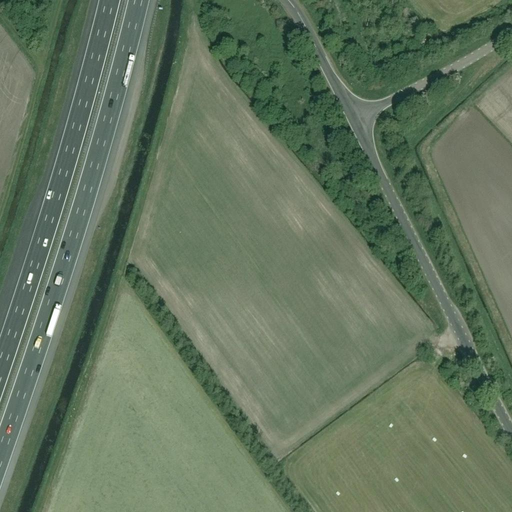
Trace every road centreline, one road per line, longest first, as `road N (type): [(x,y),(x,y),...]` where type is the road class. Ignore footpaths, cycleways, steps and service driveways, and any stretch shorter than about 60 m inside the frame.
road 1 (motorway): [(0,466),(141,0)]
road 2 (motorway): [(110,0),(0,375)]
road 3 (tertiary): [(511,433),(352,120)]
road 4 (unclassified): [(352,120),(511,33)]
road 5 (tertiary): [(352,120),(285,0)]
